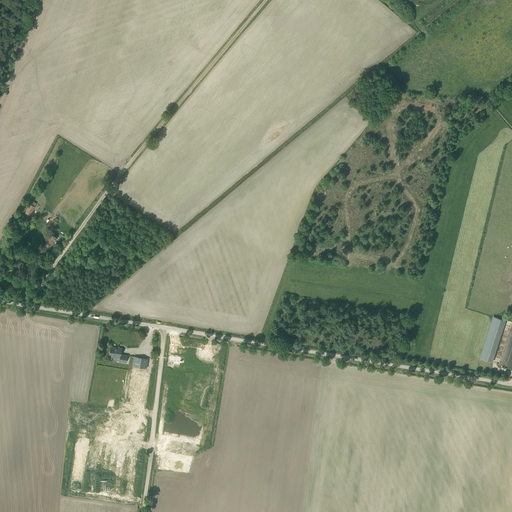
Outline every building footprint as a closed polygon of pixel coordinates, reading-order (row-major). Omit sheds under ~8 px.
[(28,219),(35,206),(30,204),(25,213),(24,216),(28,219)] [(50,225),(54,227),(58,222),(56,221),(58,219),(56,218),(54,220),(53,219),(50,225)] [(45,241),(51,245),(56,238),(53,236),(54,234),(52,232),(50,234),(45,241)] [(493,361),(504,319),(491,316),(480,358),(493,361)] [(511,368),(511,323),(499,364),(511,368)] [(126,362),(127,355),(120,354),(121,348),(110,346),(109,355),(112,355),(111,359),(119,361),(126,362)] [(134,356),(132,367),(146,369),(148,359),(134,356)] [(172,361),(163,425),(167,426),(167,430),(177,432),(178,428),(203,432),(211,366),(172,361)] [(128,418),(116,416),(114,434),(135,437),(138,414),(128,413),(128,418)] [(107,432),(111,417),(96,414),(93,428),(107,432)]
